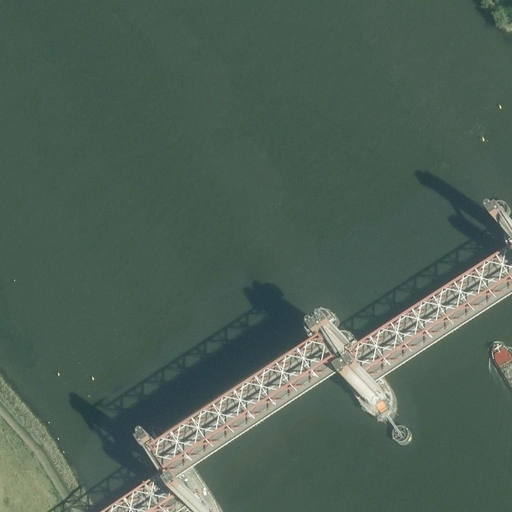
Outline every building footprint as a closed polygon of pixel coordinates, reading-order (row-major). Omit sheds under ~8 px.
[(504,204),(498,200),(490,203),(488,211),(493,217),(500,217),(506,212),(504,204)] [(511,226),(507,227),(503,234),(503,242),(511,256),(511,226)] [(332,316),(325,312),(318,315),(316,322),(320,328),(328,329),(333,323),(332,316)] [(340,335),(333,337),(329,345),(329,355),(333,364),(362,410),(374,418),(381,420),(386,419),(390,416),(392,407),(391,395),(355,342),(347,335),(340,335)] [(158,428),(151,424),(144,427),(142,434),(146,441),(154,441),(159,435),(158,428)] [(404,429),(398,426),(391,428),(388,436),(393,442),(401,443),(406,437),(404,429)] [(169,448),(161,449),(157,456),(157,464),(187,511),(217,511),(216,508),(181,455),(169,448)]
